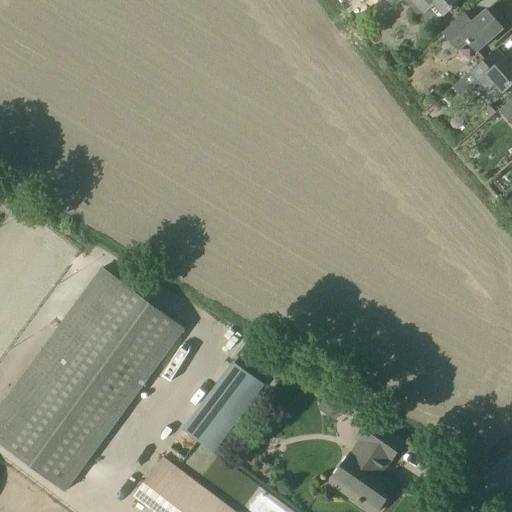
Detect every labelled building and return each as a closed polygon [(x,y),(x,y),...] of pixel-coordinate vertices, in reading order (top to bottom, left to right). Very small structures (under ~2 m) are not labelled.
[(461,0),(411,0),(424,14),(436,5),(445,15),(461,0)] [(504,28),(487,9),(470,25),(464,17),(444,36),(459,53),(471,42),(479,51),(504,28)] [(511,51),(505,57),(500,50),(470,76),(455,89),(462,98),(478,85),(493,102),(502,93),(511,84),(511,51)] [(511,124),(511,101),(501,111),(511,124)] [(485,122),(496,113),(489,105),(479,114),(485,122)] [(0,442),(66,491),(185,328),(117,278),(0,435),(0,442)] [(215,452),(265,385),(234,361),(183,428),(215,452)] [(391,460),(404,442),(370,417),(355,437),(359,439),(329,481),(373,511),(376,511),(396,485),(380,474),(390,459),(391,460)] [(154,511),(238,511),(164,454),(133,496),(154,511)]
